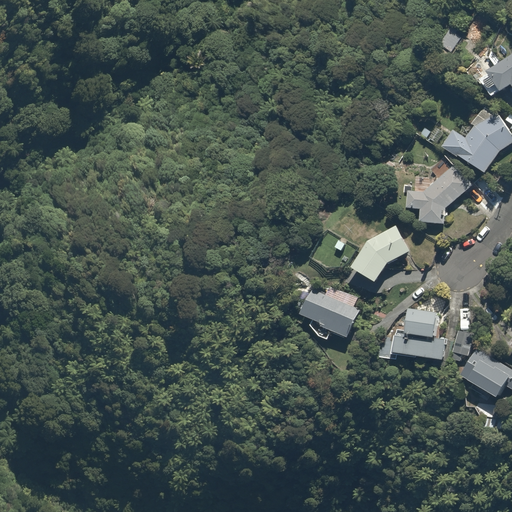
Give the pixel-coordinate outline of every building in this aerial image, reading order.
[(464,34),(456,29),(443,47),(452,53),(464,34)] [(511,48),(506,41),(494,50),(495,52),(489,57),(495,66),(501,62),(501,63),(511,54),(511,48)] [(511,57),(481,80),(485,85),(488,83),(492,89),(489,91),(495,99),(504,92),(506,94),(511,89),(511,57)] [(481,58),(466,71),(475,82),(490,69),(481,58)] [(507,120),(487,109),(477,126),(480,128),(473,139),(460,131),(449,150),(490,175),(493,170),(499,173),(511,152),(511,113),(507,120)] [(426,129),(421,136),(439,148),(449,131),(438,124),(433,133),(426,129)] [(449,156),(432,170),(441,181),(427,193),(411,191),(409,210),(424,210),(423,223),(443,225),(444,211),(477,184),(461,165),(459,168),(449,156)] [(371,242),(356,268),(382,284),(394,263),(414,253),(400,227),(371,242)] [(365,309),(315,289),(305,315),(328,325),(327,328),(353,339),(365,309)] [(444,314),(415,311),(413,336),(442,339),(444,314)] [(476,334),(460,331),(456,354),(471,357),(476,334)] [(442,341),(396,336),(394,356),(449,362),(451,339),(443,338),(442,341)] [(511,366),(480,348),(463,377),(502,400),(509,389),(511,390),(511,366)]
